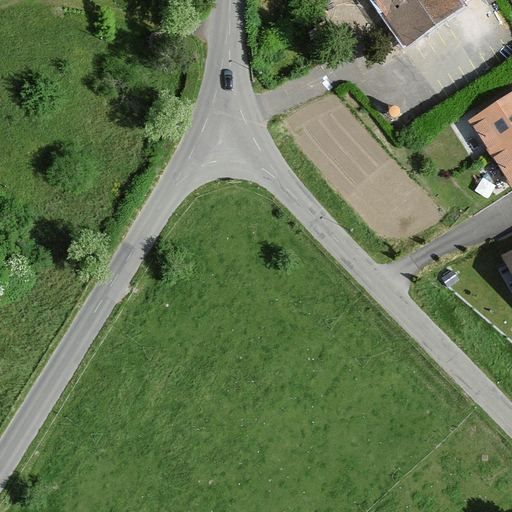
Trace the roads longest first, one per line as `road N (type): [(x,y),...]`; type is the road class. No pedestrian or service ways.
road 1 (tertiary): [(274,175),(511,430)]
road 2 (tertiary): [(176,177),(0,465)]
road 3 (tertiary): [(228,53),(207,120),(176,177)]
road 4 (tertiary): [(228,53),(242,118),(274,175)]
